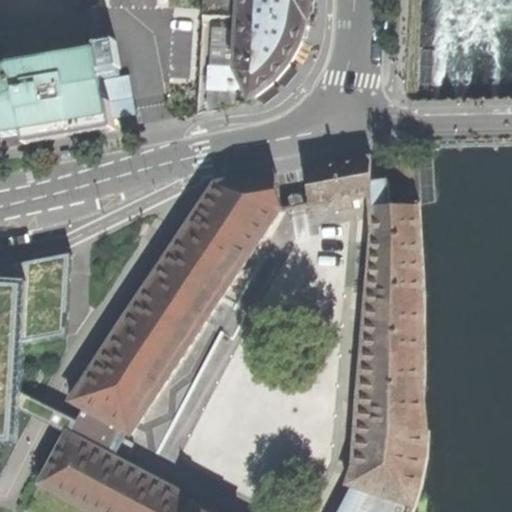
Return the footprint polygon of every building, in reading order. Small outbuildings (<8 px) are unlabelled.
[(313,1),(312,0),(240,0),(236,70),(251,101),(260,97),(270,88),(281,78),(291,67),(298,55),(304,41),(308,27),(313,1)] [(205,3),(202,50),(227,49),(229,18),(218,18),(218,4),(205,3)] [(113,131),(115,131),(110,104),(107,104),(102,73),(105,72),(100,45),(98,45),(98,47),(15,61),(15,60),(13,60),(14,66),(0,72),(0,141),(3,149),(27,145),(28,146),(29,146),(29,145),(66,138),(113,130),(113,131)] [(424,511),(426,510),(427,462),(428,434),(421,433),(425,374),(425,297),(421,211),(392,210),(390,184),(374,186),(373,159),(313,171),(313,208),(284,213),(279,182),(279,177),(246,183),(219,188),(214,195),(77,397),(72,405),(86,411),(81,421),(74,437),(71,435),(41,487),(87,511),(424,511)] [(8,236),(10,244),(26,241),(30,241),(30,236),(29,233),(8,236)] [(27,393),(30,342),(70,335),(73,264),(74,256),(67,257),(0,269),(0,480),(3,480),(5,442),(24,443),(25,413),(27,393)] [(25,413),(71,435),(74,437),(81,421),(27,393),(25,413)]
